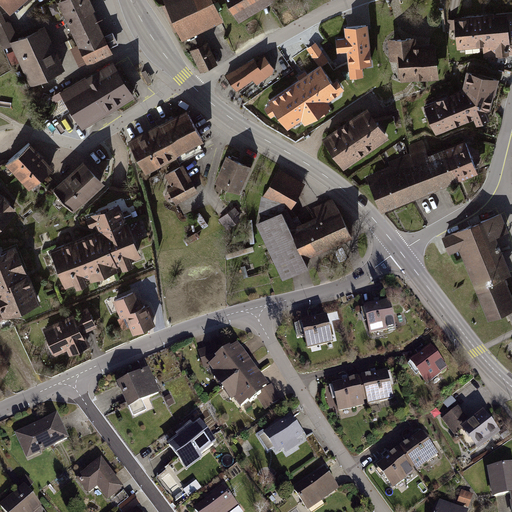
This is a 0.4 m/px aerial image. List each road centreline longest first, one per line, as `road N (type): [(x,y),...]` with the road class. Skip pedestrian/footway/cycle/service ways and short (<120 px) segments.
road 1 (tertiary): [(191,84),(351,195),(399,250)]
road 2 (residential): [(249,310),(382,511)]
road 3 (unclassified): [(16,124),(86,145),(191,84)]
road 4 (residential): [(399,250),(490,186),(511,107)]
road 5 (tertiary): [(249,310),(180,329),(70,380)]
road 6 (tertiary): [(399,250),(511,386)]
road 7 (residential): [(343,4),(191,84)]
road 8 (tertiary): [(399,250),(343,285),(249,310)]
road 9 (residential): [(166,511),(70,380)]
road 10 (unknown): [(146,28),(74,74),(49,28)]
